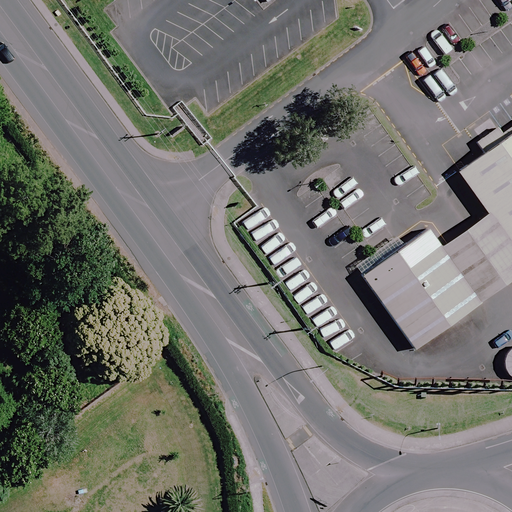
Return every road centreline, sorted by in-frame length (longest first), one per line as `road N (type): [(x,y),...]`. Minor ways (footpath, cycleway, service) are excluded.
road 1 (primary): [(232,334),(0,17)]
road 2 (primary): [(232,334),(350,441),(409,478)]
road 3 (primary): [(295,511),(232,334)]
